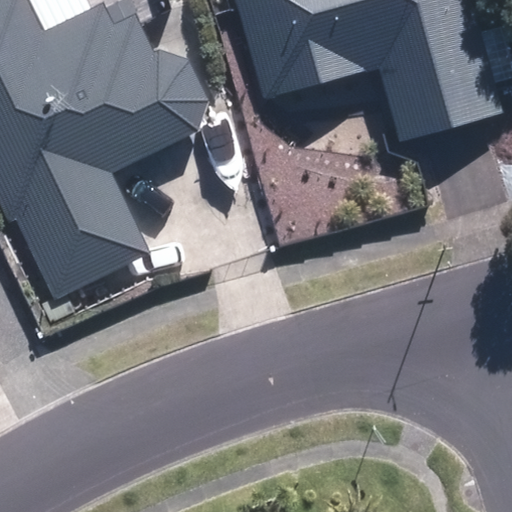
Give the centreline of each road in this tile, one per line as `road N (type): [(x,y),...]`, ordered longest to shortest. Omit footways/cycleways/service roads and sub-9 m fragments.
road 1 (residential): [(0,494),(214,389),(462,320)]
road 2 (residential): [(511,486),(462,320)]
